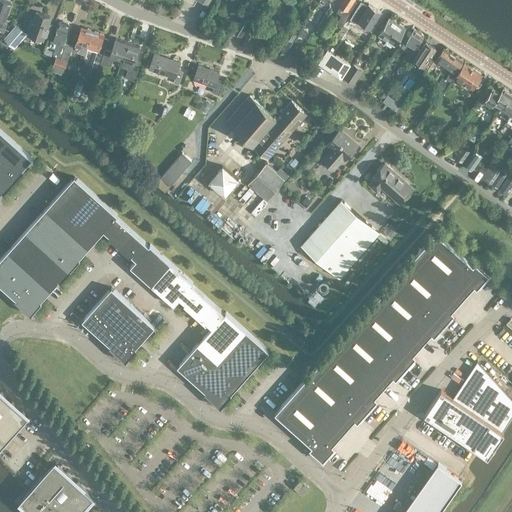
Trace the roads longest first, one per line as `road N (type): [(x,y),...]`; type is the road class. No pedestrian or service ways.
road 1 (residential): [(511,214),(348,95),(109,0)]
road 2 (unclassified): [(347,497),(278,437),(208,416),(168,382),(115,370),(71,332),(29,326),(0,338)]
road 3 (unclassified): [(347,497),(416,403),(511,299)]
road 4 (tertiary): [(388,0),(511,80)]
